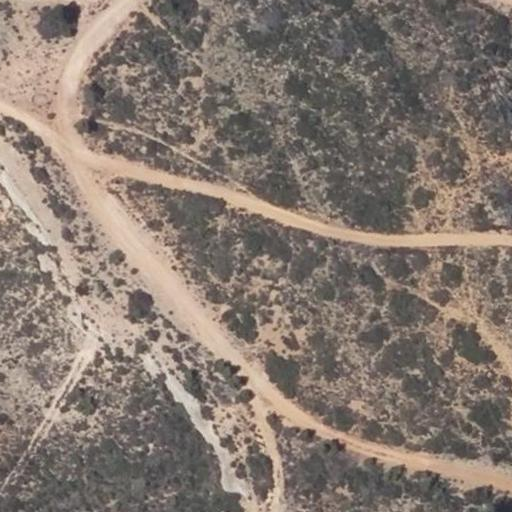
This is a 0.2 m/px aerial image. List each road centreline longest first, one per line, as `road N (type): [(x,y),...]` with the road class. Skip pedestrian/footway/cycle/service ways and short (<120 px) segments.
road 1 (track): [(65,135),(132,242),(290,407),(389,454),(511,486)]
road 2 (track): [(65,135),(155,177),(225,193),(336,235),(511,239)]
road 3 (track): [(0,109),(65,135),(58,101),(94,35),(127,0)]
